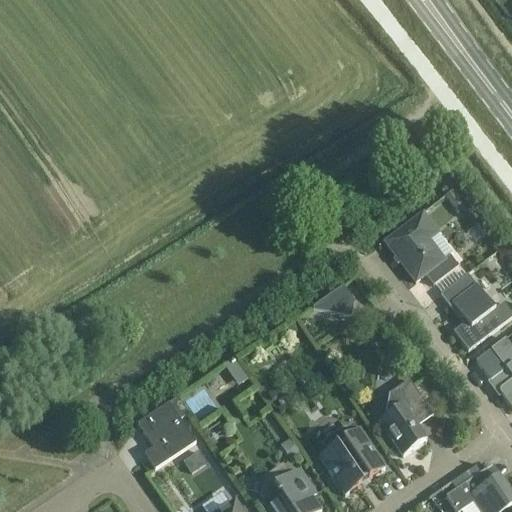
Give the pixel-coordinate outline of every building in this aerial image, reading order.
[(445,198),(457,214),(464,208),(452,193),(445,198)] [(415,221),(384,245),(415,285),(425,278),(433,288),(449,276),(458,269),(450,258),(453,255),(439,237),(435,231),(422,215),(415,221)] [(494,312),(467,277),(447,292),(440,298),(449,309),(452,307),(466,325),(453,334),(468,354),(511,319),(511,317),(503,305),(494,312)] [(354,303),(343,288),(321,303),(313,308),(312,312),(351,319),(354,303)] [(511,348),(511,349),(505,341),(475,363),(490,383),(502,374),(509,383),(500,391),(499,391),(499,392),(499,394),(499,395),(511,411),(511,348)] [(225,368),(234,380),(243,374),(233,362),(225,368)] [(426,444),(414,426),(415,421),(428,412),(408,383),(392,394),(390,396),(385,419),(378,424),(391,443),(402,460),(426,444)] [(188,435),(179,422),(188,416),(177,400),(168,406),(143,423),(137,427),(156,454),(146,460),(154,472),(195,444),(188,435)] [(349,441),(344,433),(338,435),(336,437),(330,441),(328,442),(323,447),(328,455),(319,461),(333,481),(330,483),(339,496),(341,494),(344,499),(384,472),(359,434),(349,441)] [(281,448),(291,463),(300,456),(290,442),(281,448)] [(263,481),(259,495),(264,502),(262,504),(267,511),(319,511),(312,501),(316,498),(299,472),(289,478),(282,468),(263,481)] [(463,511),(472,506),(476,511),(506,511),(511,508),(511,500),(498,479),(494,482),(487,472),(491,469),(490,468),(445,499),(453,511),(463,511)] [(240,511),(234,503),(225,510),(221,511),(240,511)]
